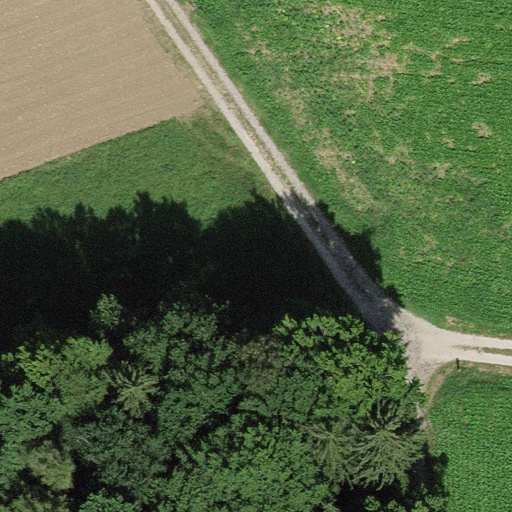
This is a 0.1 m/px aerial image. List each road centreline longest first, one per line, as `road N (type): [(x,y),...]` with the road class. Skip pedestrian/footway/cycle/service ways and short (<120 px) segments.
road 1 (track): [(158,0),(381,314)]
road 2 (track): [(0,315),(166,304),(381,314)]
road 3 (track): [(381,314),(382,511)]
road 4 (track): [(381,314),(467,352),(511,357)]
